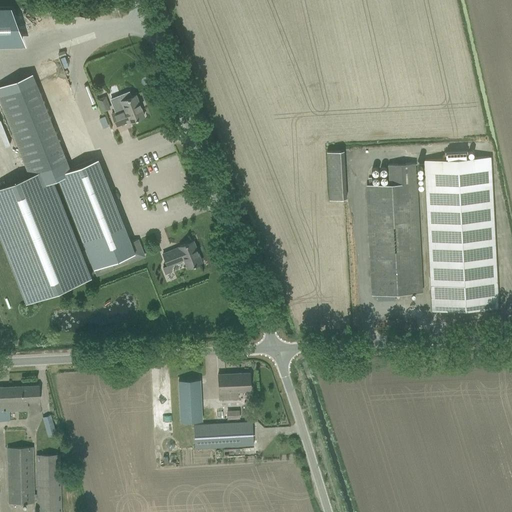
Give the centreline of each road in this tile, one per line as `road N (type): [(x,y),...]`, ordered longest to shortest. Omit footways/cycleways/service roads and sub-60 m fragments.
road 1 (unclassified): [(275,350),(134,0)]
road 2 (unclassified): [(0,365),(275,350)]
road 3 (unclassified): [(275,350),(511,338)]
road 4 (unclassified): [(329,511),(275,350)]
